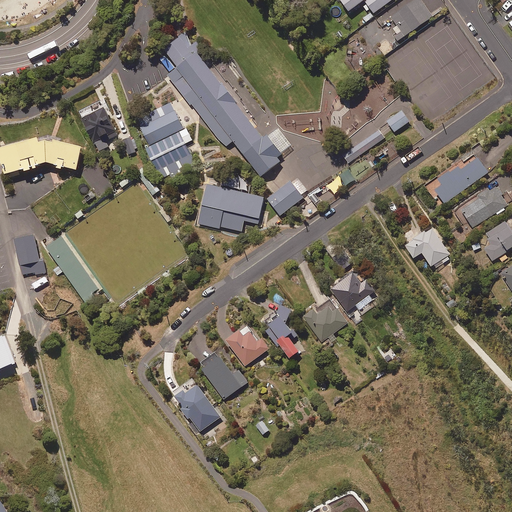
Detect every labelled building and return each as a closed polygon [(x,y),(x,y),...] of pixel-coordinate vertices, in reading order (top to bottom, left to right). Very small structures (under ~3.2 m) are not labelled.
[(364,0),(340,0),(348,11),(364,0)] [(396,0),(366,0),(366,1),(376,15),(396,0)] [(422,0),(416,0),(392,17),(399,27),(395,30),(399,35),(396,38),(399,42),(434,17),(422,0)] [(192,47),(186,31),(179,37),(182,40),(167,51),(189,80),(180,87),(220,141),(228,146),(234,142),(261,179),(283,162),(267,141),(200,54),(206,50),(200,41),(192,47)] [(185,130),(172,103),(137,120),(150,147),(180,133),(185,130)] [(119,136),(105,109),(83,120),(99,152),(104,150),(101,145),(119,136)] [(388,122),(395,133),(412,122),(404,111),(388,122)] [(344,155),(350,164),(385,140),(379,131),(344,155)] [(147,149),(162,179),(196,163),(180,133),(150,147),(147,149)] [(134,138),(124,141),(129,155),(139,152),(134,138)] [(49,164),(60,167),(59,170),(65,171),(66,168),(79,171),(85,149),(56,142),(56,144),(49,142),(43,144),(40,140),(1,152),(8,176),(26,171),(27,174),(36,171),(36,168),(49,164)] [(487,174),(478,160),(461,172),(458,168),(438,182),(442,187),(435,192),(444,205),(487,174)] [(161,191),(148,172),(141,177),(154,196),(161,191)] [(235,177),(233,188),(249,192),(251,180),(235,177)] [(269,202),(281,218),(305,200),(293,184),(269,202)] [(267,198),(209,186),(200,225),(221,230),(222,228),(244,232),(246,223),(261,226),(267,198)] [(471,230),(495,214),(497,217),(506,211),(505,209),(511,204),(511,201),(507,193),(502,196),(496,187),(455,212),(463,224),(466,222),(471,230)] [(485,242),(488,248),(484,251),(492,263),(511,249),(511,234),(504,223),(486,235),(489,239),(485,242)] [(189,239),(181,228),(175,232),(183,243),(189,239)] [(452,258),(432,228),(404,247),(414,261),(422,255),(433,271),(452,258)] [(35,235),(15,239),(23,278),(47,273),(45,261),(41,262),(35,235)] [(99,290),(63,238),(47,249),(88,308),(98,302),(92,294),(99,290)] [(470,246),(474,253),(481,248),(477,241),(470,246)] [(354,262),(344,251),(334,259),(344,271),(354,262)] [(511,267),(501,275),(511,291),(511,267)] [(358,281),(354,275),(333,290),(348,313),(378,293),(366,276),(358,281)] [(351,324),(334,299),(305,319),(322,343),(351,324)] [(280,315),(274,320),(277,324),(267,332),(277,345),(279,343),(292,360),(301,353),(293,342),(300,337),(288,322),(294,312),(284,307),(279,313),(280,315)] [(269,351),(251,326),(228,341),(246,367),(269,351)] [(0,372),(14,367),(5,340),(0,341),(0,372)] [(234,374),(223,358),(204,370),(225,400),(249,383),(240,371),(234,374)] [(215,407),(199,386),(188,393),(187,391),(177,398),(185,409),(182,410),(190,420),(191,419),(194,423),(196,422),(199,427),(207,421),(203,416),(215,407)] [(270,431),(264,422),(257,426),(263,436),(270,431)]
